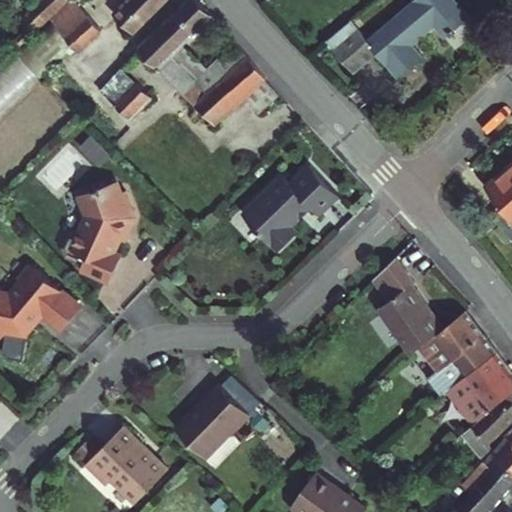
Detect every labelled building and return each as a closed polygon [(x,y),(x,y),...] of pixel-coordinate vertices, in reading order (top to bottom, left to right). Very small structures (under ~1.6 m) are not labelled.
[(44,11),(48,16),(65,0),(38,0),(36,3),(44,11)] [(71,0),(65,0),(48,16),(65,33),(85,13),(71,0)] [(124,0),(106,19),(124,37),(158,0),(124,0)] [(215,115),(247,87),(260,101),(278,84),(236,36),(208,59),(185,36),(215,8),(207,0),(187,0),(144,42),(215,115)] [(388,0),(356,28),(348,19),(325,38),(344,61),(368,40),(389,65),(410,46),(401,35),(423,16),(432,27),(455,7),(449,0),(388,0)] [(17,36),(22,40),(40,24),(48,16),(44,11),(17,36)] [(98,26),(85,13),(65,33),(78,47),(98,26)] [(24,49),(42,70),(69,47),(51,26),(24,49)] [(0,114),(39,78),(17,54),(0,69),(0,114)] [(124,61),(105,82),(135,109),(154,88),(124,61)] [(248,202),(284,240),(304,222),(297,215),(317,196),(325,204),(345,185),(316,154),(296,172),(288,164),(248,202)] [(511,163),(510,162),(489,182),(509,203),(499,213),(511,226),(511,163)] [(120,250),(132,225),(131,216),(136,216),(135,199),(129,199),(123,200),(122,188),(90,191),(92,212),(86,229),(85,229),(79,231),(72,245),(74,251),(90,259),(87,267),(115,281),(128,254),(120,250)] [(414,274),(398,253),(375,274),(389,292),(380,299),(412,343),(428,332),(438,324),(444,320),(411,276),(414,274)] [(30,279),(19,292),(1,290),(0,296),(0,336),(15,339),(17,327),(32,330),(50,309),(70,326),(90,303),(39,260),(26,275),(30,279)] [(498,343),(469,302),(444,320),(438,324),(428,332),(459,372),(480,356),(498,343)] [(459,372),(472,389),(493,374),(511,361),(498,343),(480,356),(459,372)] [(511,361),(493,374),(504,389),(506,392),(511,388),(511,361)] [(459,372),(450,380),(463,396),(472,389),(459,372)] [(472,389),(463,396),(478,413),(504,389),(493,374),(472,389)] [(235,425),(238,428),(258,408),(224,375),(205,395),(207,397),(183,422),(211,450),(235,425)] [(511,413),(511,388),(506,392),(504,389),(478,413),(475,416),(491,434),(511,413)] [(111,474),(116,469),(140,492),(171,459),(157,446),(153,450),(143,441),(148,437),(127,418),(92,455),(111,474)] [(246,436),(238,428),(235,425),(211,450),(222,460),(246,436)] [(493,449),(511,466),(511,430),(510,429),(493,449)] [(153,450),(157,446),(148,437),(143,441),(153,450)] [(474,485),(492,501),(511,477),(511,466),(493,449),(478,466),(485,472),(474,485)] [(293,499),(309,511),(357,511),(368,498),(342,479),(343,478),(322,462),(293,499)] [(482,511),(492,501),(474,485),(462,499),(458,495),(447,509),(451,511),(482,511)]
